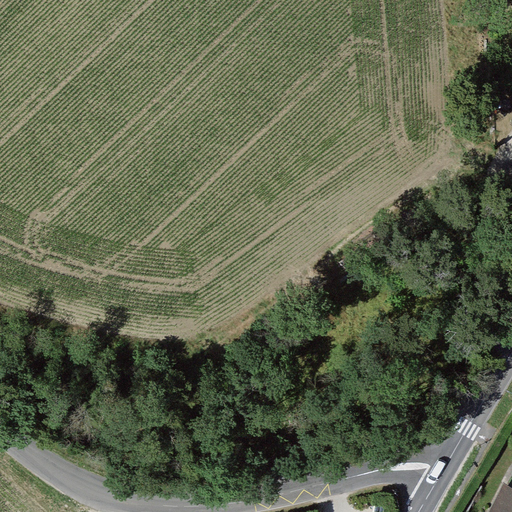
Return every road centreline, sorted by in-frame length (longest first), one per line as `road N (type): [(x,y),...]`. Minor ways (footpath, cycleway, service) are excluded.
road 1 (tertiary): [(0,430),(87,487),(155,504),(249,501),(449,459)]
road 2 (secondary): [(511,353),(449,459)]
